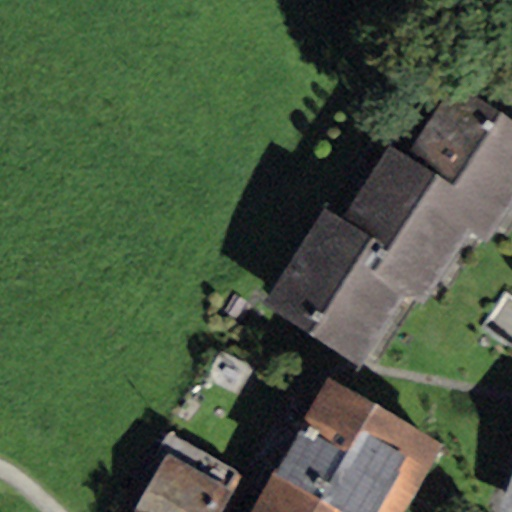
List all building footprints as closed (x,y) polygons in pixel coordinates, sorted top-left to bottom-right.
[(432,207),(468,229),(488,241),(511,201),(511,124),(449,86),(406,154),(449,180),(432,207)] [(449,180),(406,154),(388,142),(342,217),(383,242),(367,268),(405,291),(423,302),(468,229),(432,207),(449,180)] [(383,242),(342,217),(324,206),(264,303),(361,363),(405,291),(367,268),(383,242)] [(327,378),(274,472),(343,511),(404,511),(443,444),(327,378)] [(163,458),(131,511),(219,511),(240,474),(167,433),(155,454),(163,458)] [(343,511),(274,472),(250,511),(343,511)] [(511,511),(511,480),(501,511),(511,511)]
